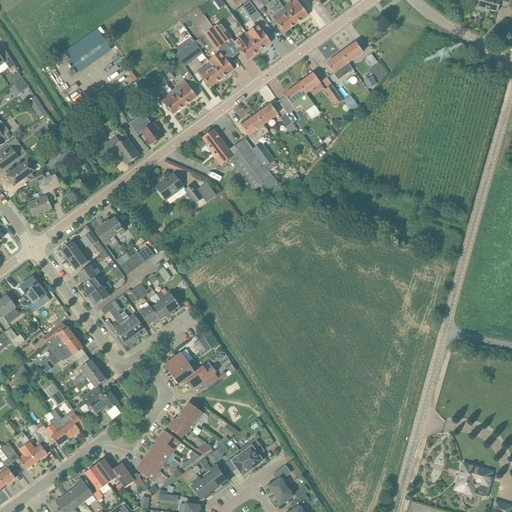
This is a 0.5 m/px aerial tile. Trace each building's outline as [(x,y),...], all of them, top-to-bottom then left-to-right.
[(258,10),(270,2),(268,0),(254,0),(252,2),(258,10)] [(308,15),(302,7),(297,0),(296,0),(291,4),(290,2),(284,7),(285,8),(296,24),(308,15)] [(511,0),(477,0),(477,1),(478,1),(476,10),(484,12),(485,9),(498,12),(500,5),(505,6),(505,7),(511,8),(511,0)] [(250,2),(242,8),(254,24),(262,18),(250,2)] [(284,33),(296,24),(285,8),(272,17),(284,33)] [(230,12),(223,15),(226,22),(233,19),(230,12)] [(213,28),(225,44),(232,38),(220,23),(213,28)] [(271,43),(258,25),(246,34),(259,51),(271,43)] [(213,28),(205,34),(217,49),(225,44),(213,28)] [(96,29),(65,52),(79,71),(110,48),(96,29)] [(246,34),(234,43),(247,60),(259,51),(246,34)] [(185,67),(203,54),(193,40),(175,53),(185,67)] [(348,63),(355,58),(363,53),(356,42),(341,53),(348,63)] [(221,52),(209,61),(210,63),(213,66),(222,79),(234,70),(221,52)] [(334,74),(348,63),(341,53),(326,64),(334,74)] [(0,66),(5,62),(10,69),(15,66),(8,54),(2,58),(0,55),(0,66)] [(371,54),(367,58),(373,66),(377,63),(371,54)] [(222,79),(213,66),(210,63),(198,72),(210,88),(222,79)] [(11,86),(8,88),(14,96),(28,87),(17,72),(7,79),(11,86)] [(171,73),(165,77),(169,82),(174,78),(171,73)] [(321,83),(319,81),(313,73),(299,84),(306,94),(321,83)] [(366,88),(374,85),(371,76),(363,79),(366,88)] [(197,97),(191,89),(185,81),(180,85),(180,86),(174,91),(185,106),(197,97)] [(306,94),(299,84),(284,95),(291,105),(300,98),(304,103),(301,105),(307,113),(315,107),(306,94)] [(335,105),(342,100),(332,85),(325,90),(335,105)] [(154,88),(148,92),(153,100),(154,101),(160,97),(154,88)] [(173,115),(185,106),(174,91),(167,95),(161,99),(173,115)] [(148,92),(141,96),(147,104),(153,100),(148,92)] [(41,105),(36,97),(28,101),(34,109),(41,105)] [(278,114),(277,112),(271,104),(256,115),(263,125),(278,114)] [(143,114),(129,124),(137,136),(142,132),(151,145),(162,137),(158,131),(160,129),(154,122),(150,125),(143,114)] [(290,134),(297,129),(286,114),(280,118),(287,127),(286,128),(290,134)] [(263,125),(256,115),(241,126),(249,136),(256,130),(262,137),(269,132),(263,125)] [(1,121),(0,121),(0,146),(9,140),(9,139),(11,137),(8,133),(9,132),(1,121)] [(213,130),(203,138),(207,144),(206,145),(221,165),(229,159),(253,191),(266,182),(273,176),(270,171),(266,165),(265,166),(253,150),(245,138),(229,150),(213,130)] [(140,155),(134,147),(128,139),(122,144),(120,141),(120,142),(117,137),(108,144),(106,140),(94,149),(101,159),(113,150),(120,160),(122,159),(127,165),(140,155)] [(0,167),(2,170),(26,153),(25,151),(15,138),(0,149),(0,167)] [(261,144),(253,150),(265,166),(266,165),(274,160),(261,144)] [(31,185),(40,181),(47,178),(43,171),(36,174),(35,171),(28,161),(7,176),(14,186),(28,176),(29,177),(28,178),(31,185)] [(184,187),(180,182),(174,174),(156,187),(165,201),(184,187)] [(61,187),(55,175),(38,182),(43,192),(44,194),(61,187)] [(195,204),(203,199),(193,184),(185,190),(195,204)] [(43,192),(32,196),(33,198),(29,200),(30,204),(28,204),(33,216),(52,209),(46,197),(45,197),(44,194),(43,192)] [(126,232),(121,226),(115,218),(110,222),(108,220),(104,223),(114,237),(119,234),(120,236),(126,232)] [(109,241),(114,237),(104,223),(99,226),(101,228),(95,232),(106,246),(111,243),(109,241)] [(99,242),(97,240),(91,232),(86,236),(93,245),(99,242)] [(431,240),(416,236),(415,241),(429,245),(431,240)] [(66,263),(80,252),(77,247),(79,246),(75,241),(61,251),(65,257),(63,258),(66,263)] [(143,249),(150,259),(154,256),(147,246),(143,249)] [(101,255),(106,251),(103,247),(97,251),(101,255)] [(144,263),(150,259),(143,249),(137,253),(144,263)] [(106,251),(101,255),(104,260),(109,256),(106,251)] [(76,271),(84,266),(90,261),(86,256),(84,257),(80,252),(66,263),(70,267),(72,266),(76,271)] [(139,267),(144,263),(137,253),(132,257),(139,267)] [(133,271),(139,267),(132,257),(126,261),(133,271)] [(127,275),(133,271),(126,261),(120,266),(127,275)] [(83,286),(98,275),(94,270),(96,269),(92,264),(78,274),(82,280),(80,281),(83,286)] [(116,276),(122,272),(118,268),(113,272),(116,276)] [(162,269),(154,275),(161,285),(169,279),(162,269)] [(122,272),(116,276),(120,281),(125,277),(122,272)] [(88,297),(102,287),(99,282),(101,280),(98,275),(83,286),(87,291),(85,292),(88,297)] [(33,277),(21,286),(27,295),(24,297),(30,307),(33,304),(33,305),(46,295),(45,294),(39,286),(33,277)] [(112,295),(108,290),(111,287),(108,282),(102,287),(88,297),(91,302),(94,300),(97,305),(112,295)] [(142,284),(137,288),(143,297),(148,293),(142,284)] [(137,288),(132,292),(138,301),(143,297),(137,288)] [(161,291),(156,294),(171,316),(181,308),(170,292),(165,296),(161,291)] [(154,304),(150,306),(161,320),(165,317),(167,319),(171,316),(156,294),(150,298),(154,304)] [(7,296),(0,301),(0,313),(2,317),(3,316),(8,324),(20,315),(14,308),(15,307),(7,296)] [(122,310),(119,305),(115,300),(111,303),(118,313),(122,310)] [(114,308),(115,308),(111,303),(101,310),(105,315),(114,308)] [(156,324),(161,320),(150,306),(145,310),(144,308),(139,312),(149,326),(154,322),(156,324)] [(128,316),(123,320),(136,338),(140,335),(142,337),(148,333),(135,314),(129,318),(128,316)] [(123,320),(117,324),(119,326),(115,329),(125,343),(130,339),(132,341),(136,338),(123,320)] [(63,323),(42,338),(48,344),(59,336),(62,340),(48,350),(52,355),(75,338),(68,327),(67,328),(63,323)] [(15,348),(16,348),(25,341),(20,335),(18,337),(11,327),(4,333),(12,343),(15,348)] [(0,352),(12,343),(4,333),(0,335),(0,352)] [(211,348),(209,346),(204,337),(199,341),(206,351),(211,348)] [(83,348),(75,338),(52,355),(48,358),(54,366),(66,358),(67,359),(73,355),(74,355),(83,348)] [(200,355),(206,351),(199,341),(193,344),(200,355)] [(188,363),(187,361),(181,353),(164,365),(171,375),(188,363)] [(92,360),(81,368),(85,374),(72,382),(75,387),(98,370),(92,361),(92,360)] [(191,367),(188,363),(171,375),(178,385),(187,379),(190,376),(198,370),(194,364),(191,367)] [(22,366),(17,370),(23,377),(28,373),(22,366)] [(212,367),(206,371),(203,366),(198,370),(190,376),(187,379),(194,389),(203,382),(207,387),(215,381),(218,378),(214,373),(216,372),(212,367)] [(98,370),(76,387),(78,391),(81,390),(82,391),(87,388),(86,386),(91,383),(95,388),(101,383),(102,384),(106,381),(105,380),(106,380),(105,379),(107,378),(102,372),(101,373),(98,370)] [(80,409),(97,396),(92,389),(80,398),(83,401),(77,405),(80,409)] [(59,392),(52,398),(59,407),(66,402),(59,392)] [(110,392),(88,408),(95,418),(108,409),(109,411),(119,403),(110,392)] [(203,413),(197,408),(189,402),(182,411),(197,422),(203,413)] [(75,413),(77,411),(76,409),(61,419),(54,410),(50,413),(69,439),(80,431),(79,429),(84,425),(79,419),(75,413)] [(77,411),(75,413),(79,419),(85,415),(81,409),(78,411),(77,411)] [(190,431),(197,422),(182,411),(176,420),(188,429),(190,431)] [(59,446),(69,439),(50,413),(46,416),(58,432),(51,437),(59,446)] [(188,429),(176,420),(174,418),(167,428),(182,438),(188,429)] [(226,423),(221,430),(230,436),(235,430),(226,423)] [(39,443),(45,440),(38,430),(35,427),(33,424),(32,425),(33,425),(29,429),(39,442),(39,443)] [(45,440),(51,435),(44,426),(43,426),(38,430),(45,440)] [(181,443),(173,437),(165,431),(158,440),(174,452),(181,443)] [(39,443),(39,442),(33,446),(22,432),(17,436),(30,453),(37,462),(47,455),(39,444),(39,443)] [(256,439),(239,451),(241,454),(242,453),(253,468),(263,461),(259,456),(265,451),(256,439)] [(167,462),(174,452),(158,440),(150,450),(167,462)] [(0,446),(13,464),(19,458),(8,443),(8,444),(6,442),(0,446),(0,445),(0,446)] [(22,442),(17,446),(20,449),(19,450),(24,457),(20,460),(26,470),(37,462),(24,446),(22,442)] [(0,469),(0,479),(5,486),(15,478),(12,473),(17,470),(13,464),(0,446),(0,458),(6,467),(1,470),(0,469)] [(212,449),(209,446),(204,450),(201,446),(197,449),(204,455),(212,449)] [(160,471),(167,462),(150,450),(143,460),(161,473),(162,472),(160,471)] [(218,450),(212,454),(218,462),(224,458),(222,455),(218,450)] [(230,459),(225,463),(232,472),(237,469),(243,476),(253,468),(242,453),(241,454),(232,461),(230,459)] [(196,455),(187,462),(190,465),(200,457),(196,455)] [(112,471),(112,470),(104,459),(95,466),(108,484),(117,478),(112,471)] [(154,483),(161,473),(143,460),(136,469),(154,483)] [(144,483),(142,482),(136,473),(131,477),(122,464),(112,470),(112,471),(117,478),(122,484),(125,489),(134,482),(138,487),(144,483)] [(474,467),(473,467),(463,464),(461,472),(462,472),(457,489),(473,494),(476,482),(488,486),(492,473),(480,469),(481,468),(475,466),(474,467)] [(99,491),(108,484),(95,466),(85,473),(95,487),(90,490),(94,495),(98,500),(101,498),(103,497),(99,491)] [(211,471),(208,473),(219,488),(222,485),(223,486),(229,482),(217,466),(210,470),(211,471)] [(274,475),(277,479),(268,485),(274,495),(287,486),(282,479),(291,473),(286,467),(287,466),(274,475)] [(208,473),(200,479),(200,480),(210,494),(219,488),(208,473)] [(194,484),(191,486),(201,501),(204,499),(205,500),(211,495),(210,494),(200,480),(200,479),(199,478),(193,483),(194,484)] [(94,495),(90,490),(82,479),(77,482),(79,485),(74,489),(84,502),(94,495)] [(120,492),(125,489),(122,484),(117,488),(120,492)] [(287,486),(274,495),(281,504),(293,496),(287,486)] [(73,510),(84,502),(74,489),(63,497),(73,510)] [(299,490),(294,494),(297,499),(303,496),(299,490)] [(62,511),(70,511),(73,510),(63,497),(56,503),(62,511)] [(511,511),(511,505),(495,500),(491,511),(511,511)] [(200,511),(201,505),(186,503),(184,511),(200,511)]
